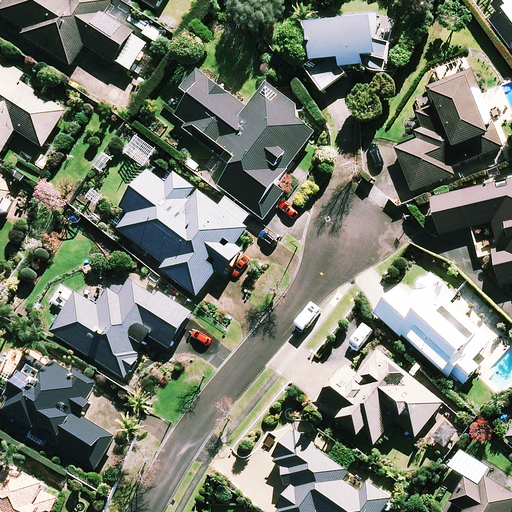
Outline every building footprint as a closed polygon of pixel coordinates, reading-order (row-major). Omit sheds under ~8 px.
[(6,0),(0,10),(27,29),(24,33),(72,65),(86,44),(129,73),(150,41),(106,12),(114,1),(113,0),(6,0)] [(143,0),(156,8),(161,0),(143,0)] [(511,0),(499,0),(493,5),(500,16),(492,21),(511,49),(511,48),(511,0)] [(349,73),(386,69),(388,51),(387,41),(380,42),(377,14),(310,20),(313,61),(307,68),(323,91),(349,73)] [(26,74),(0,57),(0,152),(2,153),(17,129),(43,146),(66,110),(21,82),(26,74)] [(230,92),(234,87),(215,73),(211,78),(197,68),(183,88),(192,95),(177,115),(188,122),(184,128),(223,157),(228,150),(240,159),(220,186),(266,220),(286,193),(276,186),(317,131),(297,116),(303,108),(268,82),(250,107),(230,92)] [(481,90),(475,71),(383,101),(413,191),(459,175),(455,165),(493,153),(504,149),(497,127),(490,129),(477,91),(481,90)] [(158,149),(139,135),(126,152),(146,166),(158,149)] [(168,184),(151,170),(123,207),(132,213),(120,228),(166,263),(162,268),(198,295),(218,270),(224,275),(244,249),(237,244),(249,228),(177,173),(168,184)] [(0,214),(3,216),(11,201),(6,199),(14,183),(0,176),(0,214)] [(511,178),(433,198),(442,234),(493,222),(500,248),(493,249),(502,286),(511,283),(511,178)] [(456,291),(432,271),(411,297),(398,285),(376,312),(464,384),(480,365),(474,360),(488,343),(469,327),(474,321),(449,300),(456,291)] [(159,296),(132,279),(121,295),(110,288),(99,305),(77,292),(52,331),(127,378),(153,337),(170,348),(193,312),(161,293),(159,296)] [(82,379),(30,348),(0,398),(0,402),(41,427),(37,433),(97,469),(116,435),(83,416),(100,385),(84,375),(82,379)] [(445,402),(381,350),(346,393),(334,383),(317,404),(343,425),(345,422),(375,445),(396,419),(418,437),(445,402)] [(350,470),(293,430),(276,454),(283,459),(282,466),(291,488),(275,510),(277,511),(382,511),(393,497),(368,479),(359,491),(343,479),(350,470)] [(52,511),(63,489),(0,459),(0,511),(38,511),(41,508),(49,511),(52,511)] [(511,490),(507,486),(487,473),(479,485),(466,476),(451,499),(466,509),(463,511),(511,511),(511,490)]
